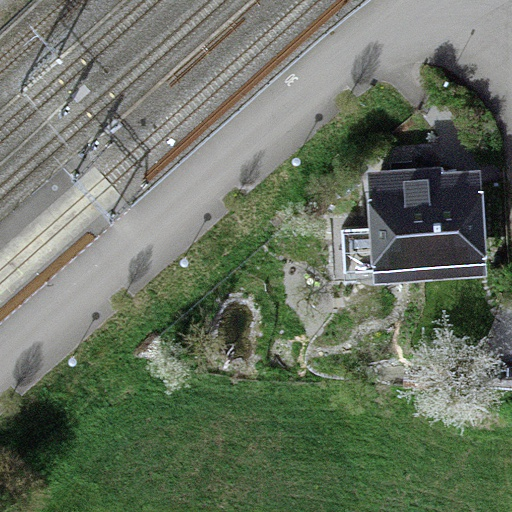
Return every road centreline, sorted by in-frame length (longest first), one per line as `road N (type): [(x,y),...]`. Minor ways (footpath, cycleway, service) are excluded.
road 1 (residential): [(136,228),(416,0)]
road 2 (residential): [(136,228),(0,343)]
